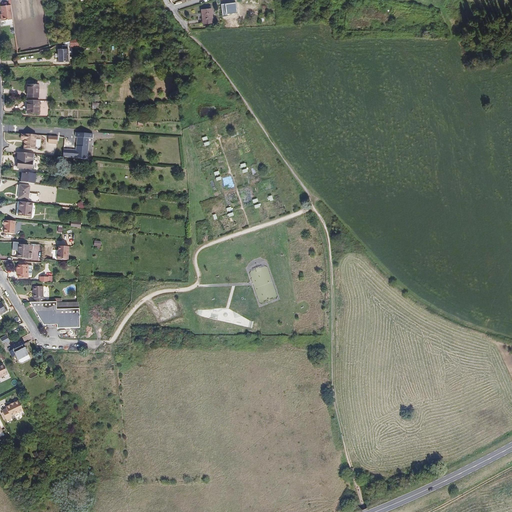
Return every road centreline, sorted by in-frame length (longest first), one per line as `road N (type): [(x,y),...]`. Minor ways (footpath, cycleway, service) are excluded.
road 1 (track): [(169,7),(310,196),(330,247),(331,387),(363,511)]
road 2 (track): [(0,55),(169,7)]
road 3 (primary): [(511,446),(374,511)]
road 4 (residential): [(112,342),(38,341),(0,279)]
